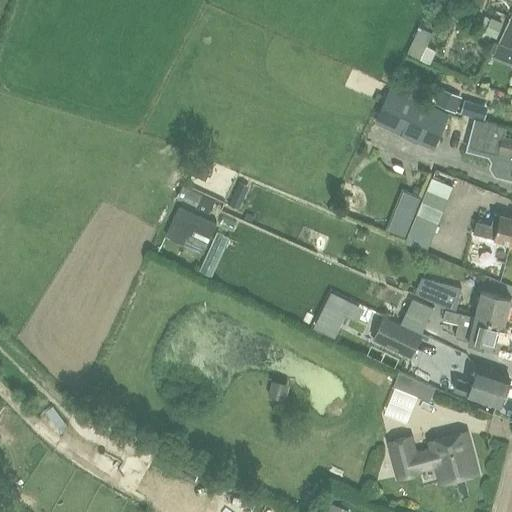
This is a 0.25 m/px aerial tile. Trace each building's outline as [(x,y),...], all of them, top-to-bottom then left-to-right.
[(511,0),(496,0),(493,7),(509,14),(511,6),(511,0)] [(490,17),(483,32),(494,37),(500,22),(490,17)] [(420,57),(432,32),(419,26),(407,52),(420,57)] [(491,57),(501,61),(506,47),(496,43),(491,57)] [(420,100),(390,87),(376,118),(405,131),(420,100)] [(460,98),(440,90),(435,103),(455,111),(460,98)] [(470,99),(464,111),(475,117),(482,119),(487,106),(482,104),(470,99)] [(507,125),(482,119),(475,117),(467,145),(466,150),(487,156),(490,161),(488,167),(494,175),(511,179),(511,177),(511,137),(504,135),(507,125)] [(187,173),(205,181),(212,163),(194,156),(187,173)] [(434,233),(454,185),(432,177),(413,225),(434,233)] [(215,201),(182,185),(176,197),(209,213),(215,201)] [(239,208),(246,190),(237,187),(229,204),(239,208)] [(386,229),(403,236),(419,196),(402,189),(386,229)] [(217,223),(179,204),(165,236),(202,252),(217,223)] [(511,216),(500,213),(494,212),(491,223),(477,219),(473,232),(511,242),(511,216)] [(462,287),(423,276),(415,293),(446,307),(446,308),(453,310),(462,287)] [(481,290),(475,315),(505,321),(511,298),(481,290)] [(401,321),(422,332),(434,306),(412,297),(401,321)] [(498,348),(505,321),(475,315),(453,310),(446,308),(443,319),(458,323),(455,336),(469,340),(498,348)] [(372,339),(391,347),(411,357),(422,334),(402,324),(383,315),(372,339)] [(453,389),(469,394),(500,404),(509,375),(478,365),(472,383),(458,379),(453,389)] [(268,393),(281,396),(284,381),(272,378),(268,393)] [(417,395),(429,400),(434,387),(423,382),(417,395)] [(467,431),(430,440),(432,448),(415,452),(411,435),(389,441),(398,476),(420,471),(419,468),(436,464),(440,482),(477,473),(467,431)] [(0,487),(0,505),(9,510),(16,496),(0,487)]
